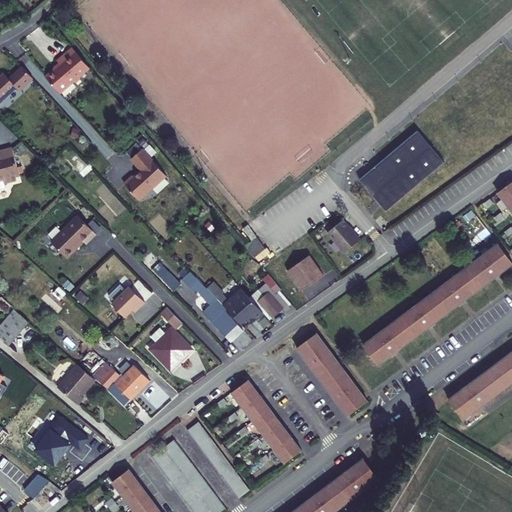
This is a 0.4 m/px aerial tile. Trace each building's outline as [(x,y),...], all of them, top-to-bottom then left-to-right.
[(47,79),(62,95),(74,84),(77,85),(81,80),(81,78),(90,70),(73,49),(58,63),(61,66),(47,79)] [(23,67),(10,80),(17,87),(22,93),(35,80),(23,67)] [(10,80),(4,73),(0,76),(0,102),(17,87),(10,80)] [(443,162),(433,146),(418,133),(361,181),(373,199),(385,211),(443,162)] [(0,179),(2,179),(3,183),(15,179),(14,176),(18,174),(10,147),(0,149),(0,179)] [(139,199),(167,175),(144,148),(132,158),(142,169),(134,175),(133,174),(124,182),(139,199)] [(511,181),(497,193),(507,207),(511,213),(511,181)] [(486,208),(492,203),(489,199),(483,204),(486,208)] [(75,209),(49,236),(65,252),(81,235),(84,238),(94,227),(75,209)] [(496,222),(503,217),(499,213),(493,218),(496,222)] [(359,240),(342,220),(327,233),(344,253),(359,240)] [(215,226),(211,221),(206,226),(210,231),(215,226)] [(265,248),(256,236),(245,244),(254,256),(265,248)] [(401,316),(362,346),(378,365),(419,334),(470,296),(511,264),(497,244),(454,276),(401,316)] [(300,290),(322,274),(310,255),(288,272),(300,290)] [(173,292),(181,284),(160,263),(153,270),(173,292)] [(260,281),(263,278),(258,272),(250,279),(249,278),(241,285),(251,295),(252,294),(273,318),(282,309),(286,313),(291,309),(270,285),(267,288),(260,281)] [(267,288),(270,285),(263,278),(260,281),(267,288)] [(226,310),(201,283),(196,286),(217,308),(206,318),(227,340),(239,329),(224,312),(226,310)] [(129,285),(110,303),(124,316),(136,305),(138,307),(144,301),(129,285)] [(242,325),(259,309),(241,289),(224,304),(242,325)] [(166,306),(161,311),(176,326),(181,321),(166,306)] [(0,324),(0,338),(8,345),(28,322),(13,310),(0,324)] [(176,326),(161,311),(160,312),(175,327),(176,326)] [(155,343),(149,349),(170,371),(191,350),(170,328),(164,334),(155,343)] [(164,334),(159,329),(150,338),(155,343),(164,334)] [(367,402),(316,334),(296,349),(347,417),(367,402)] [(463,420),(511,383),(511,352),(448,400),(463,420)] [(105,362),(92,375),(124,406),(149,380),(134,365),(123,376),(121,374),(118,377),(115,374),(116,372),(105,362)] [(95,380),(91,376),(77,365),(57,388),(77,404),(83,397),(83,394),(95,380)] [(280,422),(248,380),(231,392),(252,419),(269,444),(284,463),(302,450),(280,422)] [(220,408),(227,403),(224,399),(217,404),(220,408)] [(231,422),(237,417),(234,413),(227,417),(231,422)] [(52,428),(34,451),(53,465),(60,457),(58,456),(68,443),(78,450),(87,439),(58,417),(50,427),(52,428)] [(238,499),(249,490),(232,468),(215,445),(198,422),(187,430),(200,447),(222,476),(238,499)] [(241,436),(248,431),(244,426),(238,431),(241,436)] [(191,463),(174,440),(152,457),(164,474),(187,503),(193,511),(220,511),(226,508),(209,486),(191,463)] [(252,450),(258,445),(255,441),(249,445),(252,450)] [(262,464),(268,459),(265,455),(259,459),(262,464)] [(334,511),(379,478),(364,458),(292,511),(334,511)] [(160,511),(128,469),(111,482),(130,507),(133,511),(160,511)] [(109,507),(115,502),(111,498),(105,503),(109,507)] [(112,511),(118,507),(115,502),(109,507),(112,511)]
